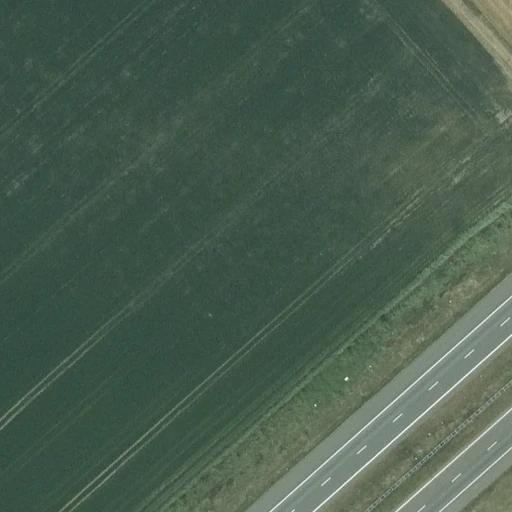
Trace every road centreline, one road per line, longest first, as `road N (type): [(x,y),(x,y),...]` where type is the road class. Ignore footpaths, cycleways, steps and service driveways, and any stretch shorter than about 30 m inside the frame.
road 1 (motorway): [(511,315),(291,511)]
road 2 (motorway): [(420,511),(511,430)]
